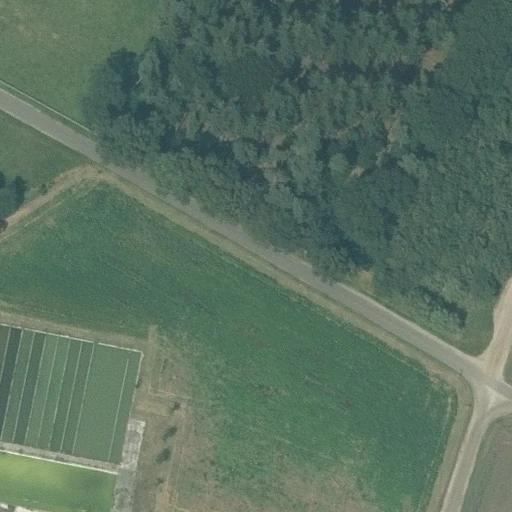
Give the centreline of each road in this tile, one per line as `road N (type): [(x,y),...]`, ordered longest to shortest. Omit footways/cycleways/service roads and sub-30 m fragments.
road 1 (unclassified): [(491,391),(0,109)]
road 2 (unclassified): [(450,511),(491,391)]
